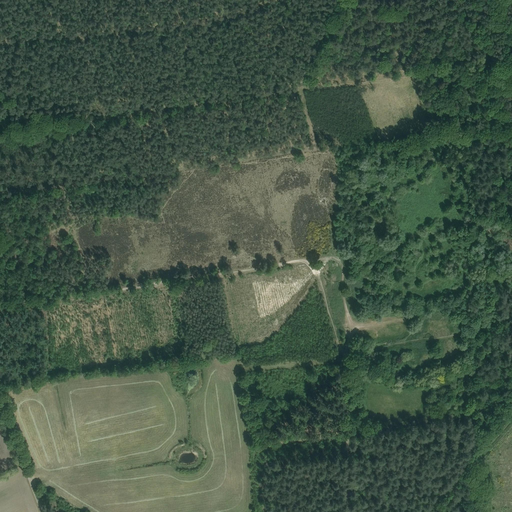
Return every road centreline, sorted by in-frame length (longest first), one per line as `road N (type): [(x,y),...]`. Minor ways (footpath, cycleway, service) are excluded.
road 1 (track): [(0,306),(338,257),(349,330),(347,431)]
road 2 (tertiary): [(426,511),(511,413)]
road 3 (unclassified): [(0,395),(44,511)]
